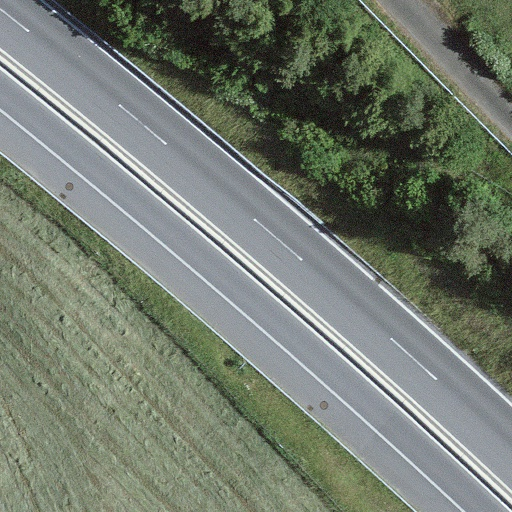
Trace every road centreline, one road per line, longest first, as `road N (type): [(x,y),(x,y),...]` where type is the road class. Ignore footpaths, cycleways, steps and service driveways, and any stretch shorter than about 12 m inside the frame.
road 1 (trunk): [(511,449),(277,238),(0,9)]
road 2 (trunk): [(0,89),(235,285),(487,511)]
road 3 (track): [(396,0),(511,121)]
